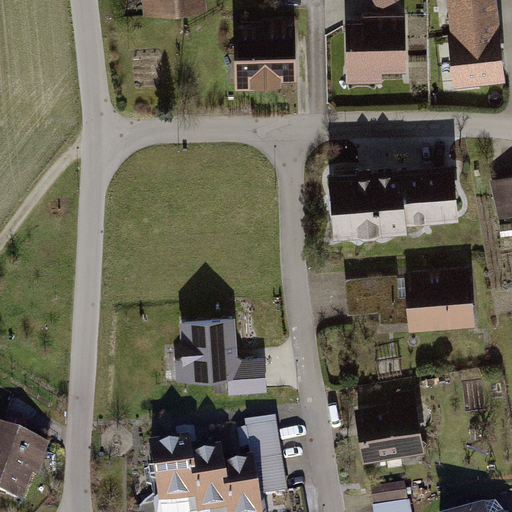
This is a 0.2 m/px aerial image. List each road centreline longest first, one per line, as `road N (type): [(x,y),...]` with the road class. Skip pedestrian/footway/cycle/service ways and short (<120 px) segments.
road 1 (residential): [(287,128),(295,278),(332,511)]
road 2 (residential): [(97,137),(78,511)]
road 3 (residential): [(511,127),(287,128)]
road 4 (residential): [(287,128),(97,137)]
road 5 (track): [(0,245),(71,150),(97,137)]
road 6 (residential): [(84,0),(97,137)]
